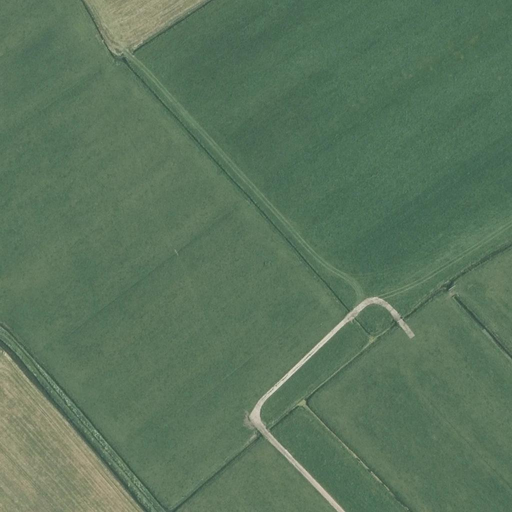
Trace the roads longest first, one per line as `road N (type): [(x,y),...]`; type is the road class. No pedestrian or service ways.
road 1 (track): [(344,511),(257,423),(258,407),(362,307),(386,305),(413,337)]
road 2 (track): [(155,511),(0,336)]
